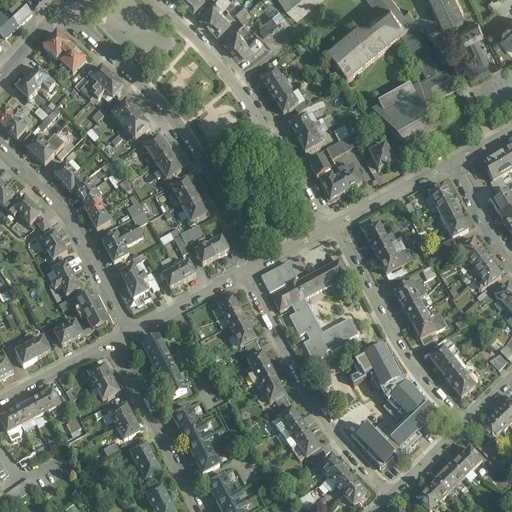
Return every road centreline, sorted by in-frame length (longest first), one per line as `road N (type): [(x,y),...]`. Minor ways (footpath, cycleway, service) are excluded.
road 1 (residential): [(248,266),(174,134),(56,16)]
road 2 (residential): [(323,224),(263,110),(166,0)]
road 3 (residential): [(248,266),(339,439),(391,493)]
road 4 (residential): [(466,420),(394,333),(335,217)]
road 5 (residential): [(123,328),(73,224),(0,143)]
road 6 (residential): [(197,511),(132,369),(123,328)]
road 7 (residential): [(248,266),(123,328)]
road 8 (residential): [(123,328),(0,391)]
road 9 (residential): [(455,157),(335,217)]
